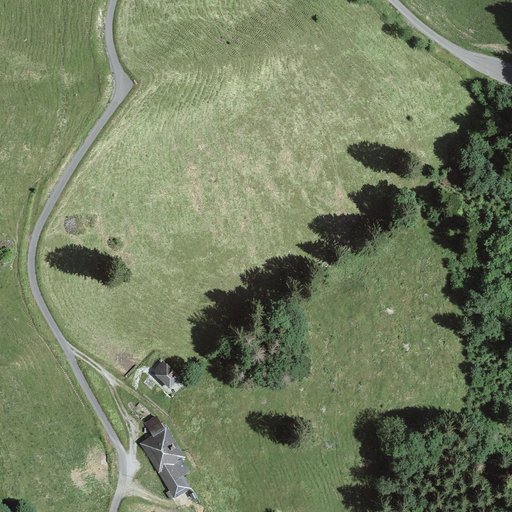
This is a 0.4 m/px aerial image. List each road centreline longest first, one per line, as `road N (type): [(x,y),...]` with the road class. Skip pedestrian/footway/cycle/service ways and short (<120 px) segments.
road 1 (track): [(116,0),(111,51),(120,95),(52,205),(31,267),(121,454),(114,511)]
road 2 (track): [(511,81),(440,42),(390,0)]
